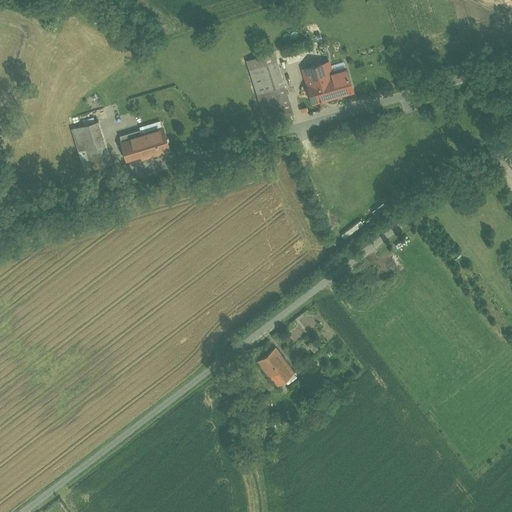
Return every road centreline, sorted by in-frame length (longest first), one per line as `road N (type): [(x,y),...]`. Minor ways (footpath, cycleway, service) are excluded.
road 1 (unclassified): [(511,144),(28,511)]
road 2 (unclassified): [(511,61),(0,211)]
